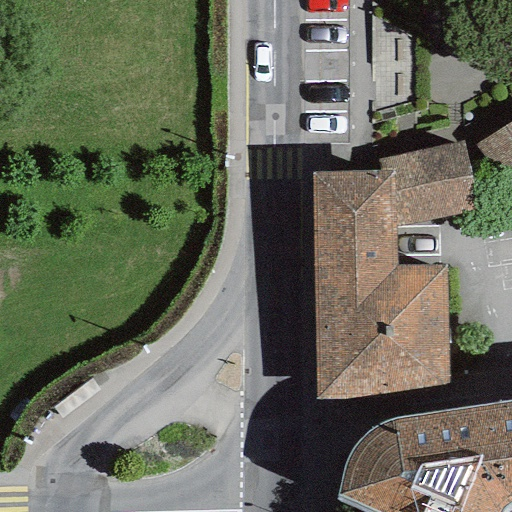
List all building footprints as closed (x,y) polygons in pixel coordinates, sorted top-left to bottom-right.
[(438,28),(433,79),(472,83),(477,32),(438,28)] [(511,118),(472,145),(511,205),(511,118)] [(381,153),(381,165),(390,165),(391,226),(477,209),(462,137),(381,153)] [(381,165),(309,166),(313,394),(389,392),(445,382),(445,259),(392,261),(391,226),(390,165),(381,165)] [(344,461),(338,486),(395,511),(495,511),(496,510),(500,501),(507,496),(511,495),(511,389),(409,406),(389,411),(373,419),(362,430),(352,442),(344,461)]
